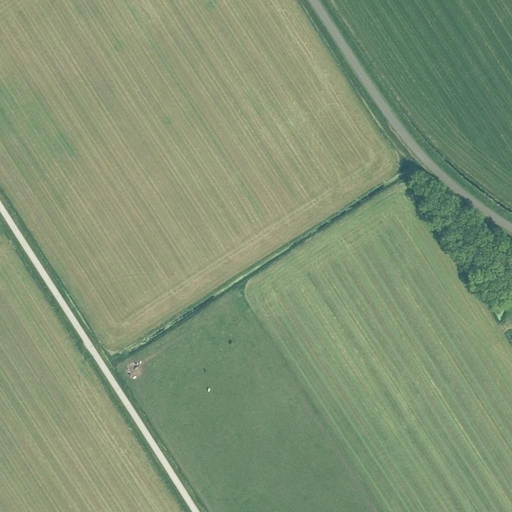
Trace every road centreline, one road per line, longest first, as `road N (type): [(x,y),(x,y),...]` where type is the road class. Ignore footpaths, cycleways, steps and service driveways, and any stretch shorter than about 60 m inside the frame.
road 1 (track): [(0,202),(195,511)]
road 2 (unclassified): [(511,234),(406,146),(308,0)]
